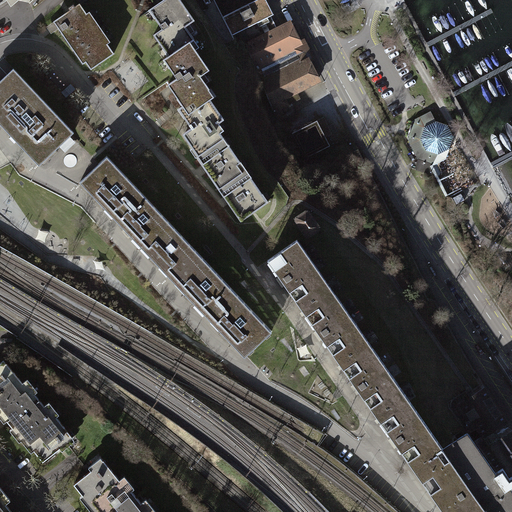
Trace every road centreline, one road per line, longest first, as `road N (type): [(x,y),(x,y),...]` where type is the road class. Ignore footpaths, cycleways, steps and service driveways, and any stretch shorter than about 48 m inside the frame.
road 1 (residential): [(0,139),(35,179),(76,196),(242,370),(391,466),(430,511)]
road 2 (primary): [(301,0),(375,136),(511,350)]
road 3 (residential): [(0,52),(44,51),(121,130),(149,140)]
